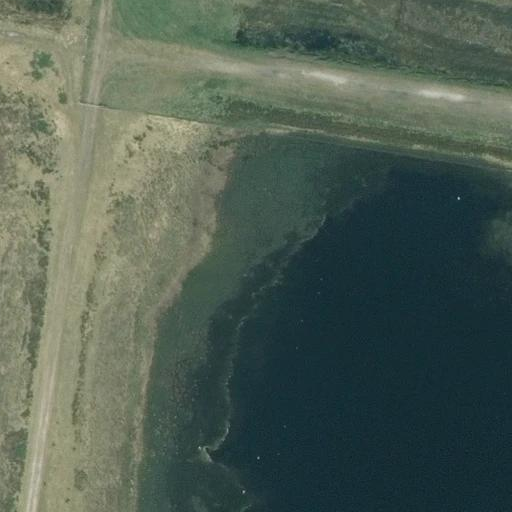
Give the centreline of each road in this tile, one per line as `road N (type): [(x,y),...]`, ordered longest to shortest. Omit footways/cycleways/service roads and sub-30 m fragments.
road 1 (track): [(511,117),(0,36)]
road 2 (track): [(94,0),(23,511)]
